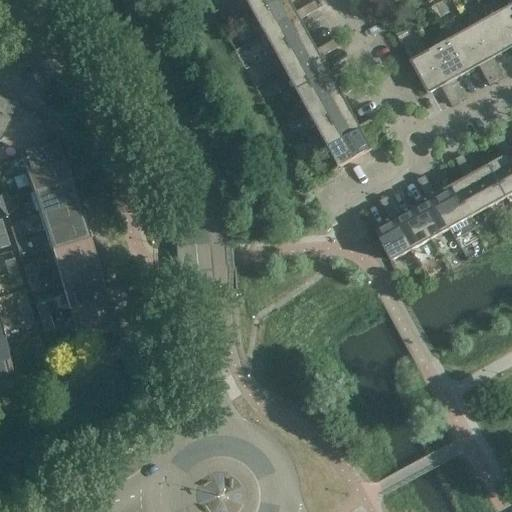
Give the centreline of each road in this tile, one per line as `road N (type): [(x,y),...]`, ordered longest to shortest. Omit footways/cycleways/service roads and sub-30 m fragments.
road 1 (tertiary): [(211,438),(182,176),(89,0)]
road 2 (residential): [(412,140),(332,0)]
